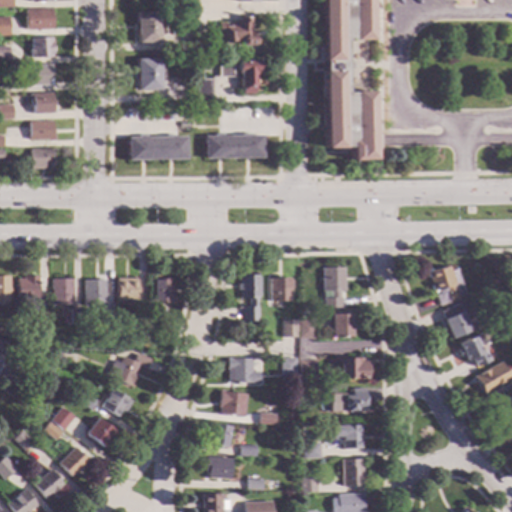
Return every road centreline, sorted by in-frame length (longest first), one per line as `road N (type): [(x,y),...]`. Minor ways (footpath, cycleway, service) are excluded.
road 1 (residential): [(159,511),(164,430),(202,319),(205,200)]
road 2 (residential): [(511,507),(471,463),(407,360),(371,235)]
road 3 (primary): [(0,237),(294,236)]
road 4 (primary): [(293,198),(0,199)]
road 5 (residential): [(90,237),(89,0)]
road 6 (residential): [(291,0),(293,198)]
road 7 (residential): [(403,511),(407,360)]
road 8 (primary): [(371,235),(511,236)]
